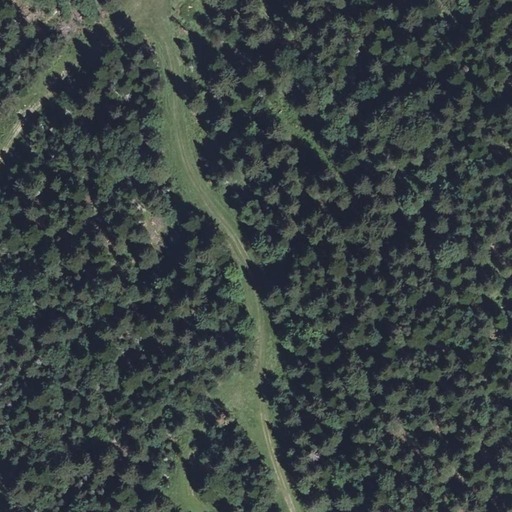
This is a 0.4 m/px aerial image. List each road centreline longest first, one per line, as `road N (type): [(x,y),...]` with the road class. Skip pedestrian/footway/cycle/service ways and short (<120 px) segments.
road 1 (track): [(162,0),(177,117),(196,176),(257,256),(270,427),(299,511)]
road 2 (track): [(0,155),(44,87),(138,0)]
